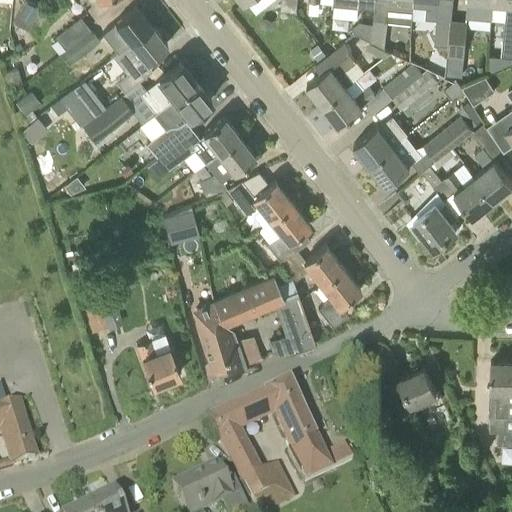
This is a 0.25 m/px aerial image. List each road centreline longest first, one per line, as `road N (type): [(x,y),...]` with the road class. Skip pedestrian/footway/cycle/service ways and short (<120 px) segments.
road 1 (residential): [(0,481),(385,321),(420,297)]
road 2 (residential): [(420,297),(193,0)]
